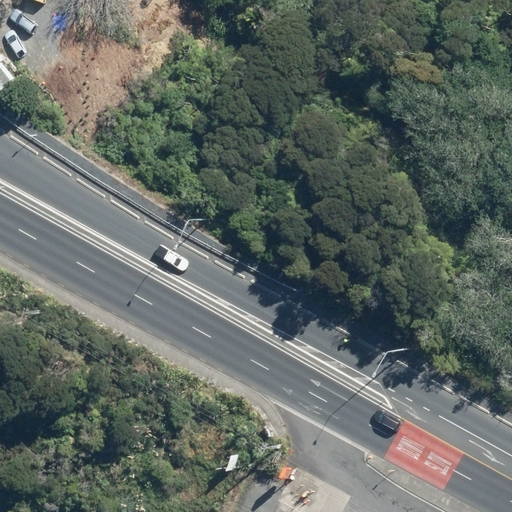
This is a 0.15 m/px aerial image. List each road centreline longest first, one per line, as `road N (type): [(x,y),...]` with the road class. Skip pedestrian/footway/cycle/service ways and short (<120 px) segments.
road 1 (primary): [(0,144),(335,332),(382,368),(442,437)]
road 2 (primary): [(442,437),(303,388),(0,214)]
